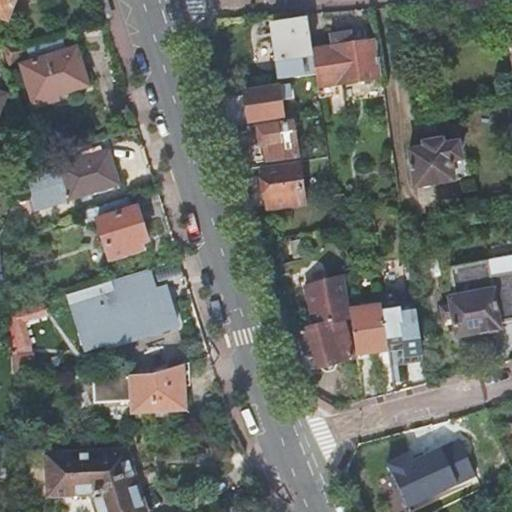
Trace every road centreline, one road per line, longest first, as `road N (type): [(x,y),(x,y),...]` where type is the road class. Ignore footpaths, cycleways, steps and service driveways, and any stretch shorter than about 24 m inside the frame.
road 1 (tertiary): [(146,3),(288,447)]
road 2 (residential): [(288,447),(511,387)]
